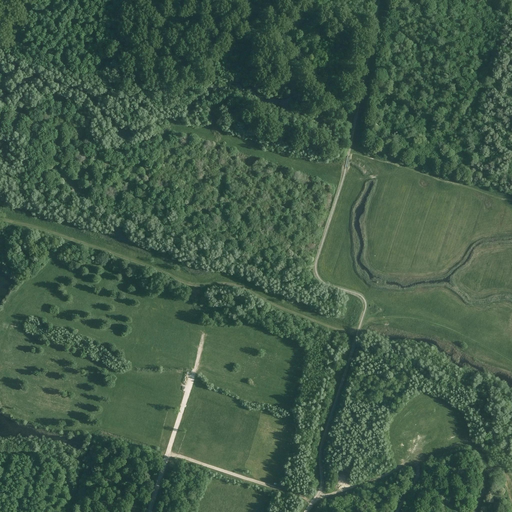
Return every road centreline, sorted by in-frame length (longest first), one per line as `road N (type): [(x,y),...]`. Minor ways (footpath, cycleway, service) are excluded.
road 1 (track): [(0,218),(183,281),(241,289),(356,336)]
road 2 (track): [(511,201),(350,150)]
road 3 (track): [(362,319),(397,311),(431,317),(511,360)]
